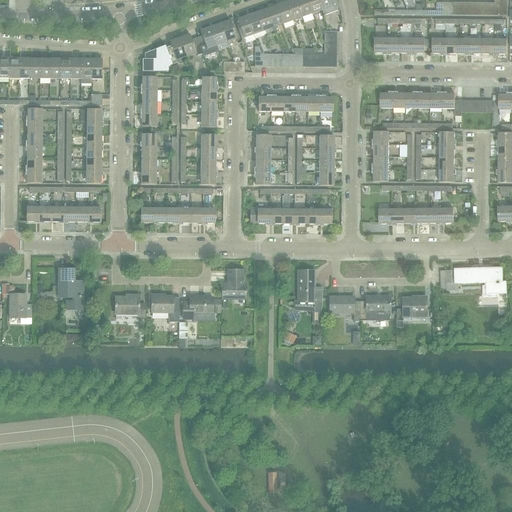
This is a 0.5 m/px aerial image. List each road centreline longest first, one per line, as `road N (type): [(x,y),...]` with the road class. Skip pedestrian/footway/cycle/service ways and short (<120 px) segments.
road 1 (residential): [(231,248),(238,87),(252,80),(351,83)]
road 2 (residential): [(115,247),(117,50)]
road 3 (residential): [(353,248),(351,83)]
road 4 (residential): [(351,71),(511,73)]
road 5 (residential): [(330,248),(332,281),(424,279),(423,248)]
road 6 (residential): [(115,247),(114,280),(187,281),(203,277),(203,248)]
road 7 (residential): [(117,50),(259,0)]
road 8 (residential): [(7,247),(8,106)]
